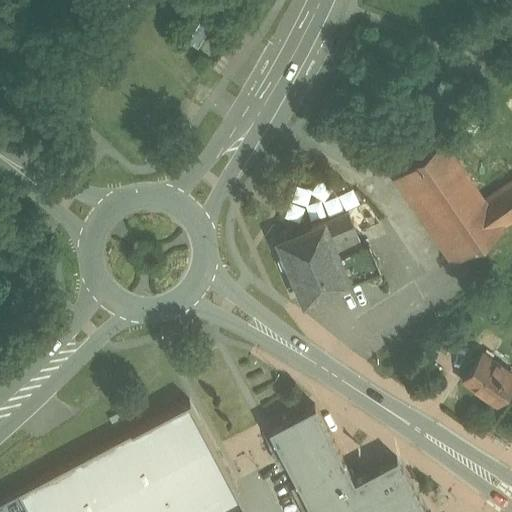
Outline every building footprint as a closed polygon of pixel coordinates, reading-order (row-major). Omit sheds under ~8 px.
[(200,22),(188,41),(198,47),(210,28),(200,22)] [(445,142),(405,169),(464,255),(504,228),(503,227),(485,200),(445,142)] [(511,181),(485,200),(503,227),(511,220),(511,181)] [(349,211),(293,234),(290,228),(276,234),(279,240),(278,240),(304,303),(338,289),(356,331),(395,304),(368,245),(339,257),(333,242),(358,232),(349,211)] [(511,385),(511,373),(482,352),(462,380),(498,405),(511,385)] [(232,511),(247,504),(191,400),(0,501),(0,511),(232,511)] [(315,404),(269,428),(312,511),(424,511),(396,458),(354,480),(315,404)]
